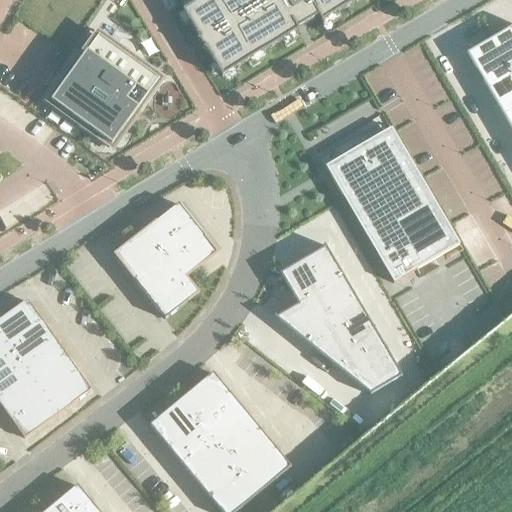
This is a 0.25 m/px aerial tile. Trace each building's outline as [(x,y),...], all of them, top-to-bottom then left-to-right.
[(201,0),(182,12),(197,38),(197,39),(197,40),(197,41),(197,42),(197,43),(198,42),(203,50),(202,50),(202,51),(203,51),(204,51),(204,52),(204,51),(205,53),(206,52),(221,78),(298,32),(297,30),(317,18),(321,24),(360,0),(201,0)] [(511,28),(467,55),(511,130),(511,28)] [(98,36),(52,99),(117,146),(163,83),(98,36)] [(396,139),(330,178),(393,284),(459,245),(396,139)] [(155,222),(112,256),(132,281),(133,281),(164,320),(186,303),(187,303),(198,294),(186,279),(217,254),(204,238),(178,205),(155,223),(155,222)] [(325,248),(280,274),(297,305),(274,319),(369,395),(401,377),(325,248)] [(0,407),(24,441),(71,406),(79,400),(91,392),(64,355),(64,354),(27,302),(0,320),(0,407)] [(212,374),(149,426),(219,511),(237,511),(290,468),(212,374)] [(97,511),(76,486),(45,511),(97,511)]
